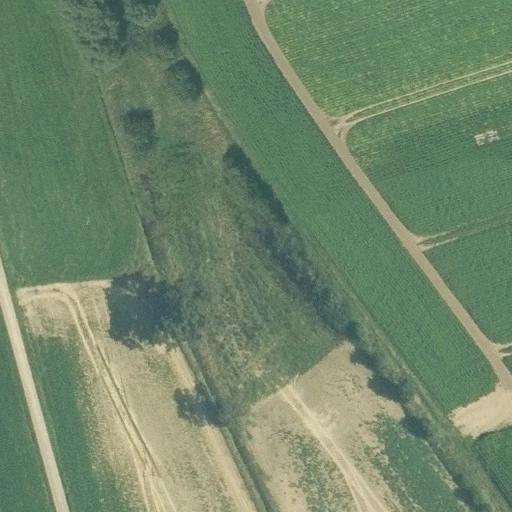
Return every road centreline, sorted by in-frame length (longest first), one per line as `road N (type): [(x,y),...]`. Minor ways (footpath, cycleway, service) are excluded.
road 1 (track): [(170,0),(232,146),(496,511)]
road 2 (track): [(0,277),(62,511)]
